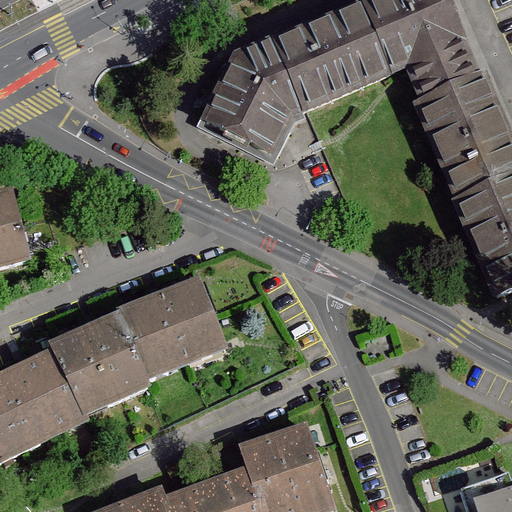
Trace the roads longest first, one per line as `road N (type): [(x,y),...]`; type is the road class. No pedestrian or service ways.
road 1 (tertiary): [(0,91),(146,177),(341,269)]
road 2 (residential): [(408,511),(330,312),(341,269)]
road 3 (tertiary): [(341,269),(511,362)]
road 4 (secondary): [(0,69),(130,0)]
